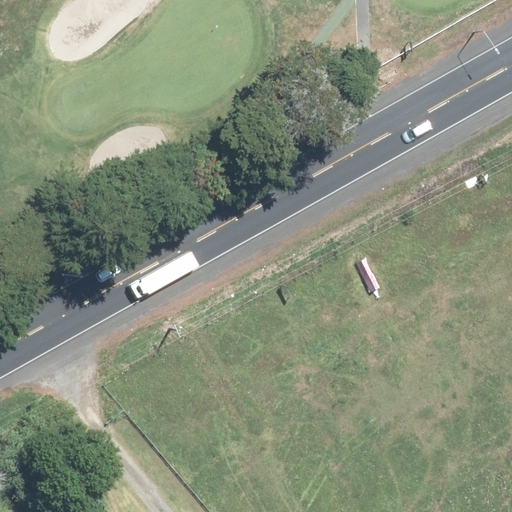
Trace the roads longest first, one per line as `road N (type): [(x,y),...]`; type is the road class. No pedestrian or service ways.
road 1 (trunk): [(511,63),(0,350)]
road 2 (unknown): [(24,336),(138,452)]
